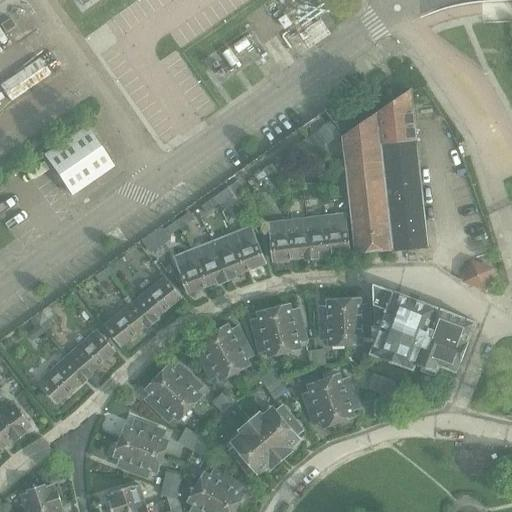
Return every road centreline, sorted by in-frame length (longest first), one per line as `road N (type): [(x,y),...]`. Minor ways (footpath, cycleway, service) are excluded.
road 1 (residential): [(73,418),(152,340),(259,284),(402,276),(511,324)]
road 2 (residential): [(511,435),(450,420),(390,432),(294,476),(271,511)]
